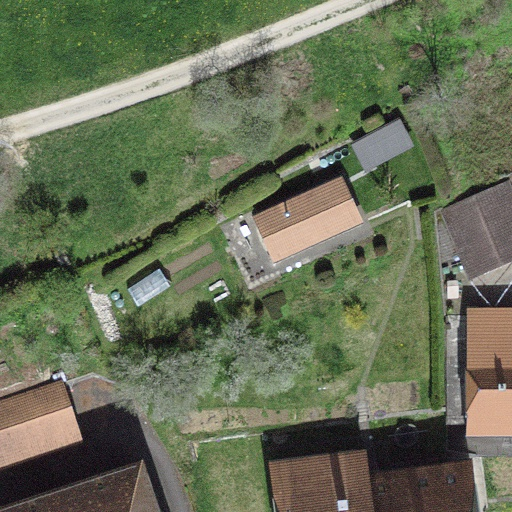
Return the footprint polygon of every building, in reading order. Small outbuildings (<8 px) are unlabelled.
[(443,210),(466,271),(511,251),(511,196),(506,183),(443,210)] [(354,220),(338,184),(260,220),(277,255),(354,220)] [(467,422),(467,434),(511,433),(511,315),(468,315),(468,352),(444,352),(445,422),(467,422)] [(0,463),(70,438),(53,387),(0,404),(0,463)] [(364,457),(272,469),(277,511),(473,511),(468,466),(367,480),(364,457)] [(152,511),(138,468),(3,511),(152,511)]
